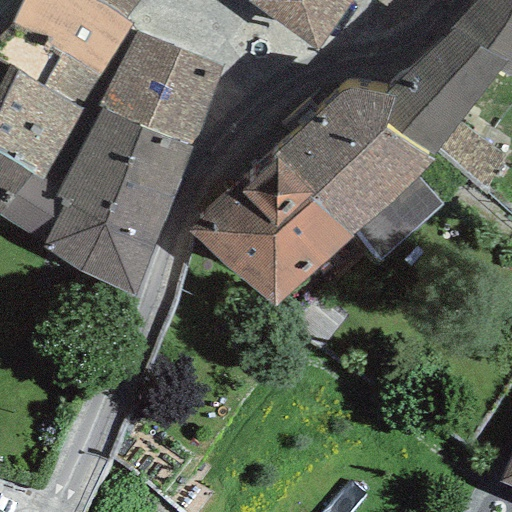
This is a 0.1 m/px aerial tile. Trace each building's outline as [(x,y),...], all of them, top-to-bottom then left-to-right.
[(22,0),(11,24),(49,37),(45,45),(99,77),(129,26),(132,23),(125,20),(89,0),(22,0)] [(89,0),(125,20),(138,0),(89,0)] [(248,0),(247,3),(317,51),(351,0),(248,0)] [(511,0),(477,0),(451,31),(507,62),(499,72),(511,79),(511,0)] [(0,154),(48,183),(99,77),(45,45),(49,37),(11,24),(0,35),(0,62),(7,66),(0,79),(0,154)] [(499,72),(507,62),(451,31),(385,93),(395,97),(387,125),(434,155),(439,149),(459,123),(499,72)] [(220,69),(137,32),(97,106),(101,108),(191,146),(194,148),(220,69)] [(418,178),(432,161),(386,128),(387,125),(395,97),(385,93),(355,90),(343,91),(333,99),(269,154),(351,237),(355,234),(418,178)] [(42,245),(132,297),(152,246),(191,146),(101,108),(59,189),(54,197),(61,200),(58,205),(62,207),(42,245)] [(505,157),(459,123),(439,149),(483,186),(505,157)] [(0,219),(42,245),(62,207),(58,205),(61,200),(54,197),(59,189),(48,183),(0,154),(0,219)] [(269,154),(187,231),(273,308),(351,237),(269,154)] [(377,263),(441,206),(418,178),(355,234),(377,263)] [(511,452),(499,483),(511,488),(511,452)]
